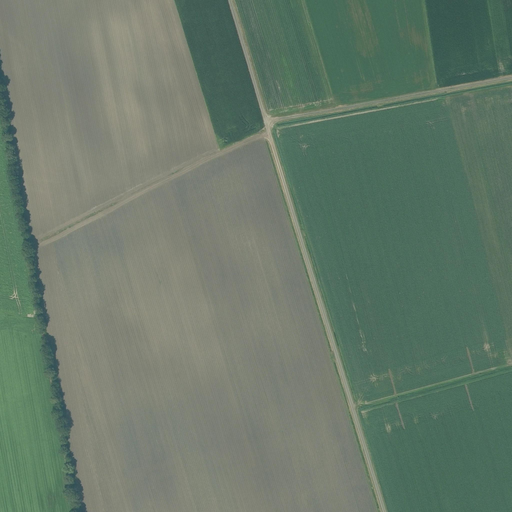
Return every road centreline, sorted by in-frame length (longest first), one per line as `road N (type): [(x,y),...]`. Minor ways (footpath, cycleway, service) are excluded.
road 1 (unclassified): [(266,122),(384,511)]
road 2 (track): [(511,77),(266,122),(229,0)]
